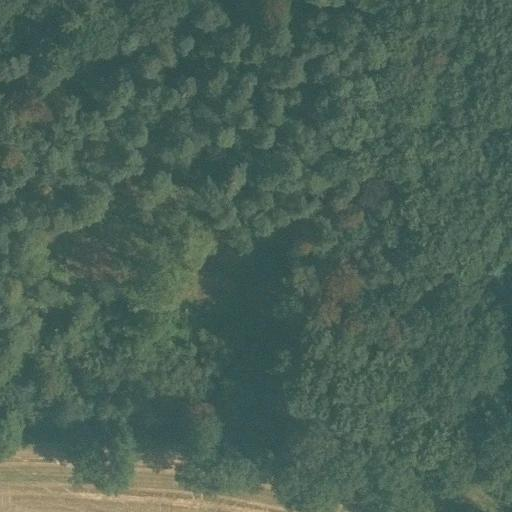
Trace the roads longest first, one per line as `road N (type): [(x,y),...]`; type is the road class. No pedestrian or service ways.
road 1 (track): [(494,511),(428,469),(311,433),(199,416),(0,408)]
road 2 (track): [(0,41),(155,0)]
